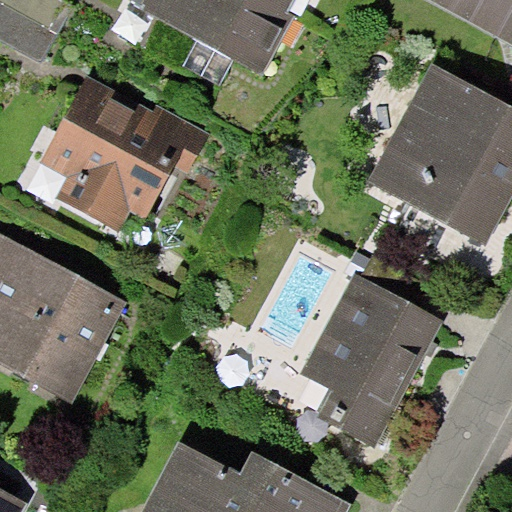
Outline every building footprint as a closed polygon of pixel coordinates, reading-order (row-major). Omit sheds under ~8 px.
[(53,0),(0,0),(0,5),(53,35),(68,8),(53,0)] [(199,44),(267,80),(285,46),(271,39),(283,17),(274,12),(250,0),(147,0),(144,7),(135,2),(118,34),(185,70),(199,44)] [(250,0),(274,12),(280,0),(250,0)] [(511,0),(457,0),(451,12),(511,44),(511,0)] [(0,5),(0,45),(36,65),(53,35),(0,5)] [(198,126),(89,69),(44,155),(82,175),(71,196),(111,217),(124,191),(156,207),(198,126)] [(493,239),(511,203),(511,107),(439,69),(381,181),(493,239)] [(128,304),(0,232),(0,355),(45,381),(50,372),(80,389),(128,304)] [(377,443),(443,323),(357,276),(305,373),(336,390),(323,414),(377,443)] [(345,511),(351,502),(263,458),(251,481),(182,446),(148,511),(345,511)] [(0,511),(0,508),(10,490),(0,484),(0,511)]
